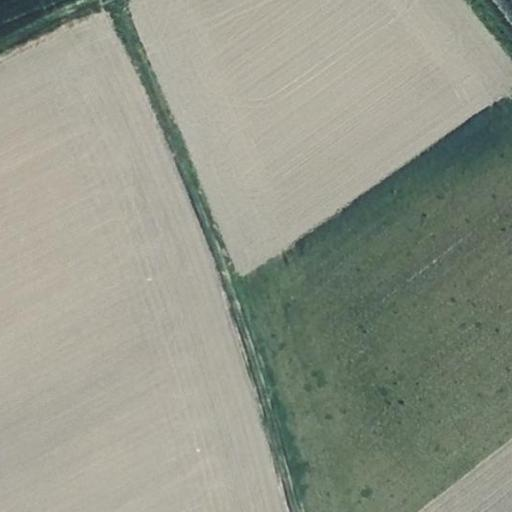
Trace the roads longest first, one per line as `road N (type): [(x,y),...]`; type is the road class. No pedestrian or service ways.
road 1 (track): [(301,511),(235,291),(115,0)]
road 2 (track): [(0,59),(115,0)]
